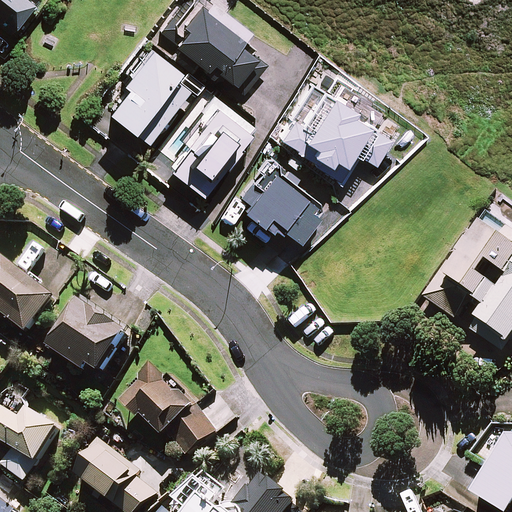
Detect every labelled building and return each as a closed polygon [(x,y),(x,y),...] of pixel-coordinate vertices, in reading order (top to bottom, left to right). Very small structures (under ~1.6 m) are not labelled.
[(0,0),(0,23),(9,31),(34,0),(0,0)] [(217,0),(200,0),(177,30),(182,34),(177,41),(216,70),(219,67),(247,87),(272,54),(242,32),(249,23),(217,0)] [(111,103),(132,119),(130,122),(148,136),(156,126),(175,102),(184,109),(199,91),(175,71),(182,62),(153,39),(125,74),(130,79),(111,103)] [(372,129),(316,92),(308,94),(283,135),(327,163),(323,169),(338,179),(357,148),(375,160),(384,146),(368,135),(372,129)] [(256,126),(214,93),(196,116),(202,120),(177,153),(213,181),(256,126)] [(287,165),(282,171),(276,166),(271,173),(261,165),(240,193),(249,199),(245,204),(275,227),(280,220),(300,235),(324,204),(295,181),(300,175),(287,165)] [(500,225),(484,213),(456,253),(459,256),(453,263),(450,261),(447,265),(426,295),(432,299),(423,312),(433,319),(441,307),(457,318),(474,294),(488,304),(480,315),(511,338),(511,225),(506,233),(498,228),(500,225)] [(58,295),(7,256),(0,265),(0,305),(32,330),(58,295)] [(99,306),(87,298),(53,345),(88,369),(93,361),(106,370),(134,331),(99,306)] [(147,414),(169,436),(186,458),(220,432),(198,402),(160,367),(132,397),(126,403),(143,419),(147,414)] [(23,415),(2,402),(0,405),(0,434),(17,445),(5,465),(28,479),(63,424),(30,404),(23,415)] [(511,427),(471,494),(500,511),(511,511),(511,427)] [(138,511),(158,491),(104,440),(91,454),(103,466),(92,478),(128,511),(138,511)] [(303,511),(288,500),(284,505),(263,487),(243,511),(242,500),(224,501),(224,506),(207,492),(190,511),(303,511)] [(0,511),(19,511),(22,509),(0,490),(0,511)]
